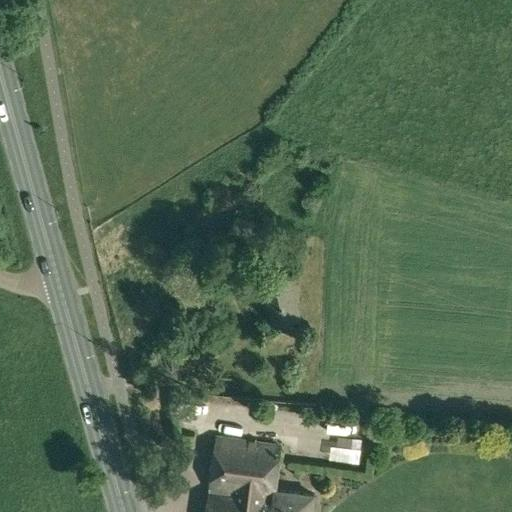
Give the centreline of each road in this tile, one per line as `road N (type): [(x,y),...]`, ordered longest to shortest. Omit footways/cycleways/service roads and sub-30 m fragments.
road 1 (primary): [(120,511),(57,286)]
road 2 (primary): [(57,286),(0,73)]
